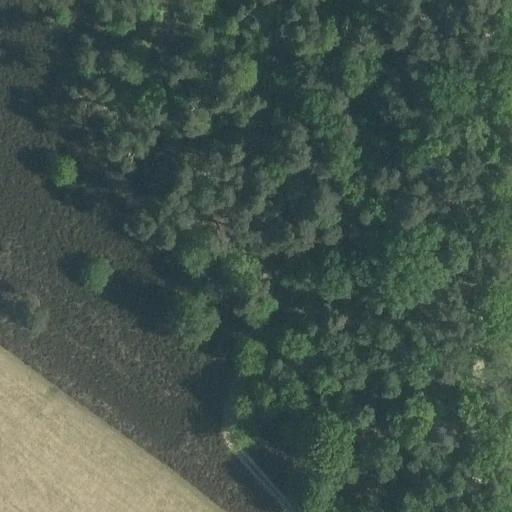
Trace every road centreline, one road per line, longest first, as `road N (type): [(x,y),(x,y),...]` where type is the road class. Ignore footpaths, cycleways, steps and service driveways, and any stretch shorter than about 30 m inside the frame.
road 1 (track): [(272,0),(262,166),(270,306),(260,344),(230,394),(226,423),(291,511)]
road 2 (track): [(482,511),(507,0)]
